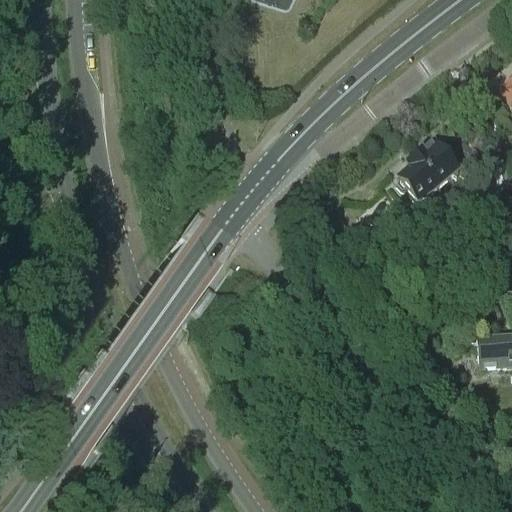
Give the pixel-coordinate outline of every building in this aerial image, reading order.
[(511,85),(503,93),(504,94),(502,97),(511,108),(511,107),(511,85)] [(395,187),(396,188),(395,192),(400,198),(403,197),(414,210),(457,175),(433,146),(405,169),(410,175),(395,187)] [(176,233),(156,259),(162,264),(164,266),(184,239),(181,237),(176,233)] [(187,321),(190,323),(196,327),(213,303),(208,299),(205,297),(187,321)] [(511,342),(475,346),(477,375),(511,371),(511,342)] [(75,367),(56,392),(62,398),(64,399),(84,373),(81,371),(75,367)] [(434,405),(451,421),(459,413),(442,397),(434,405)] [(113,430),(110,427),(91,452),(96,455),(100,458),(118,433),(113,430)]
